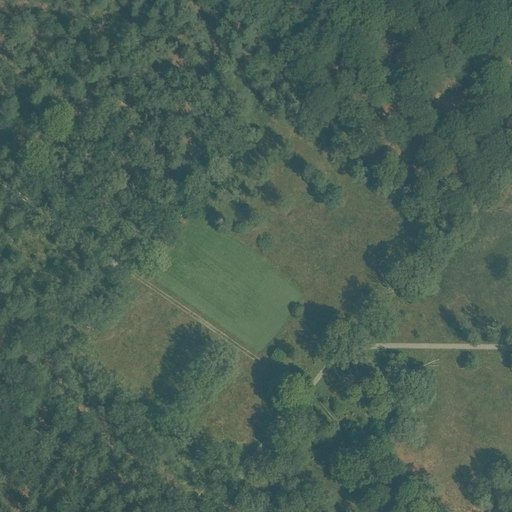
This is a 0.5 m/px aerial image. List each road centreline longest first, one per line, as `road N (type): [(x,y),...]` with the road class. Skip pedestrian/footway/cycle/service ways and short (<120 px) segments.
road 1 (track): [(0,182),(315,407),(399,511)]
road 2 (unclassified): [(0,402),(319,0)]
